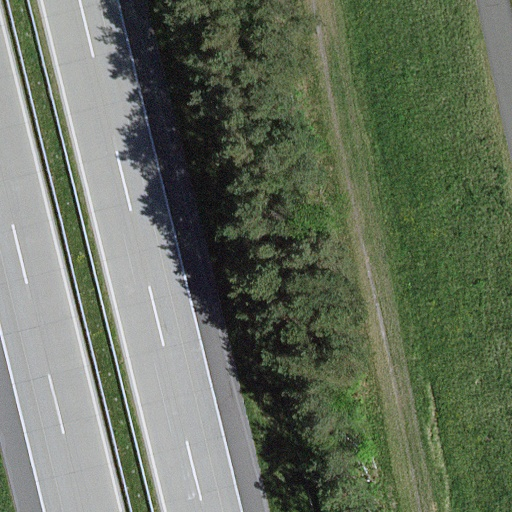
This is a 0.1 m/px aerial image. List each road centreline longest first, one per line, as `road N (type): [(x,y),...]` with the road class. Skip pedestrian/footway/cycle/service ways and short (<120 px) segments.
road 1 (motorway): [(204,511),(78,0)]
road 2 (motorway): [(0,169),(83,511)]
